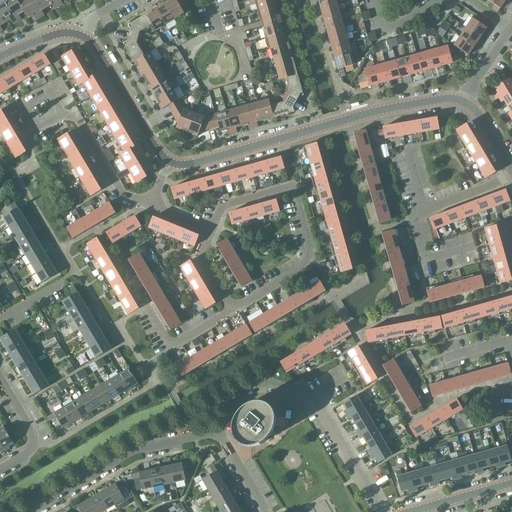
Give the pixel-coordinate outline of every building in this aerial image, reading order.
[(18,22),(22,20),(19,15),(24,13),(24,12),(19,3),(17,0),(8,0),(6,2),(18,22)] [(36,20),(41,18),(29,0),(24,0),(19,3),(24,12),(24,13),(28,19),(34,16),(36,20)] [(42,11),(47,8),(42,0),(29,0),(41,18),(45,15),(42,11)] [(59,7),(55,0),(42,0),(47,8),(53,5),(55,9),(59,7)] [(170,0),(165,3),(175,19),(185,14),(182,10),(185,9),(186,0),(170,0)] [(254,0),(258,10),(276,5),(274,0),(254,0)] [(506,0),(487,0),(489,1),(495,5),(492,9),(497,13),(506,0)] [(13,25),(18,22),(6,2),(0,5),(0,13),(6,23),(11,20),(13,25)] [(340,12),(337,2),(320,7),(323,17),(340,12)] [(166,25),(175,19),(165,3),(156,9),(166,25)] [(276,5),(258,10),(261,21),(262,21),(263,24),(264,27),(262,28),(265,39),(284,33),(281,24),(282,23),(282,22),(281,19),(280,16),(280,15),(278,15),(276,5)] [(456,6),(452,11),(457,14),(461,9),(456,6)] [(156,31),(166,25),(156,9),(147,14),(154,26),(153,26),(156,31)] [(323,17),(326,28),(343,23),(340,12),(323,17)] [(128,25),(130,30),(129,35),(141,38),(143,33),(153,26),(154,26),(147,14),(128,25)] [(473,18),(466,28),(481,37),(490,24),(484,21),(482,24),(473,18)] [(442,24),(449,29),(451,25),(444,21),(442,24)] [(346,33),(343,23),(326,28),(329,38),(346,33)] [(449,29),(442,24),(440,28),(446,32),(449,29)] [(481,37),(466,28),(460,36),(475,46),(481,37)] [(268,49),(271,49),(271,48),(289,43),(288,39),(285,39),(284,33),(265,39),(268,49)] [(329,38),(332,48),(349,44),(346,33),(329,38)] [(141,38),(129,35),(127,41),(123,44),(134,62),(146,55),(140,44),(141,38)] [(468,56),(475,46),(460,36),(454,46),(468,56)] [(271,49),(274,59),(292,54),(289,43),(271,48),(271,49)] [(352,54),(349,44),(332,48),(335,59),(352,54)] [(448,46),(437,49),(442,66),(461,61),(459,56),(452,58),(448,46)] [(432,69),(442,66),(437,49),(427,52),(432,69)] [(81,65),(72,51),(62,57),(71,71),(81,65)] [(146,55),(134,62),(140,72),(156,62),(150,52),(146,55)] [(421,72),(432,69),(427,52),(416,55),(421,72)] [(44,54),(30,62),(36,73),(50,64),(44,54)] [(277,69),(295,64),(292,54),(274,59),(277,69)] [(343,68),(355,65),(352,54),(335,59),(340,77),(345,76),(343,68)] [(411,75),(421,72),(416,55),(406,58),(411,75)] [(400,78),(411,75),(406,58),(396,61),(400,78)] [(390,81),(400,78),(396,61),(385,64),(390,81)] [(36,73),(30,62),(16,71),(22,81),(36,73)] [(162,71),(156,62),(140,72),(146,81),(162,71)] [(285,78),(298,75),(295,64),(277,69),(280,80),(285,79),(285,78)] [(380,84),(390,81),(385,64),(375,67),(380,84)] [(81,65),(71,71),(79,86),(83,83),(89,79),(81,65)] [(360,84),(361,89),(380,84),(375,67),(364,70),(367,82),(360,84)] [(2,79),(8,89),(22,81),(16,71),(2,79)] [(162,71),(146,81),(151,91),(167,81),(162,71)] [(304,96),(298,75),(285,78),(285,79),(288,91),(285,96),(296,102),(299,97),(304,96)] [(89,79),(83,83),(91,97),(102,91),(93,77),(89,79)] [(496,94),(499,99),(511,90),(511,83),(511,77),(496,87),(499,93),(496,94)] [(0,94),(2,93),(8,89),(2,79),(0,80),(0,94)] [(41,81),(31,87),(33,91),(43,85),(41,81)] [(167,81),(151,91),(157,100),(173,90),(167,81)] [(170,111),(182,105),(173,90),(157,100),(162,110),(168,106),(170,111)] [(511,90),(499,99),(501,103),(504,101),(508,107),(511,104),(511,90)] [(102,91),(91,97),(100,111),(110,105),(102,91)] [(282,101),(270,105),(274,118),(295,112),(293,107),(296,102),(285,96),(282,101)] [(274,118),(270,105),(269,100),(258,103),(263,121),(274,118)] [(247,106),(254,128),(258,127),(257,122),(263,121),(258,103),(247,106)] [(108,125),(118,119),(110,105),(100,111),(108,125)] [(187,132),(195,113),(184,109),(182,105),(170,111),(176,121),(179,122),(176,128),(187,132)] [(242,127),(248,125),(249,130),(254,128),(247,106),(237,109),(242,127)] [(227,111),(233,134),(238,133),(236,128),(242,127),(237,109),(227,111)] [(0,129),(10,124),(1,110),(0,110),(0,129)] [(228,135),(233,134),(227,111),(210,116),(214,128),(219,127),(221,133),(227,131),(228,135)] [(214,128),(210,116),(205,117),(195,113),(187,132),(198,137),(200,131),(202,131),(214,128)] [(419,121),(421,132),(439,129),(437,118),(419,121)] [(116,139),(126,132),(118,119),(108,125),(116,139)] [(403,136),(421,132),(419,121),(401,124),(403,136)] [(0,130),(8,144),(18,138),(10,124),(0,129),(0,130)] [(383,127),(386,139),(403,136),(401,124),(383,127)] [(476,140),(467,124),(457,130),(460,137),(458,138),(463,148),(476,140)] [(372,140),(368,129),(354,133),(359,151),(370,148),(369,141),(372,140)] [(116,139),(124,152),(130,149),(135,147),(126,132),(116,139)] [(76,148),(68,134),(58,140),(66,154),(76,148)] [(27,152),(18,138),(8,144),(16,158),(27,152)] [(476,163),(486,156),(476,140),(463,148),(469,158),(472,156),(476,163)] [(311,165),(322,162),(317,143),(303,148),(306,159),(309,158),(311,165)] [(74,168),(85,162),(76,148),(66,154),(74,168)] [(375,154),(372,155),(370,148),(359,151),(364,169),(379,165),(375,154)] [(139,163),(130,149),(124,152),(120,155),(128,169),(139,163)] [(111,153),(105,156),(109,162),(114,158),(111,153)] [(477,170),(482,180),(483,180),(496,173),(486,156),(476,163),(479,169),(477,170)] [(284,168),(281,157),(265,162),(268,173),(284,168)] [(85,162),(74,168),(83,182),(93,176),(85,162)] [(268,173),(265,162),(250,166),(253,177),(268,173)] [(313,172),(310,173),(313,184),(327,180),(322,162),(311,165),(313,172)] [(147,177),(139,163),(128,169),(131,173),(137,183),(147,177)] [(379,177),(382,176),(379,165),(364,169),(369,187),(381,184),(379,177)] [(253,177),(250,166),(234,170),(237,182),(253,177)] [(125,171),(117,176),(119,179),(127,175),(131,173),(128,169),(125,171)] [(237,182),(234,170),(218,175),(222,186),(237,182)] [(222,186),(218,175),(203,179),(206,191),(222,186)] [(0,176),(0,182),(0,183),(7,187),(9,183),(0,176)] [(101,190),(93,176),(83,182),(91,196),(101,190)] [(206,191),(203,179),(187,183),(191,195),(206,191)] [(327,180),(313,184),(316,195),(319,194),(321,201),(333,197),(327,180)] [(191,195),(187,183),(171,188),(175,199),(191,195)] [(386,190),(383,191),(381,184),(369,187),(374,205),(389,201),(386,190)] [(510,201),(506,190),(490,196),(494,207),(510,201)] [(479,213),(494,207),(490,196),(475,202),(479,213)] [(333,197),(321,201),(323,208),(320,208),(323,219),(338,215),(333,197)] [(264,216),(280,211),(276,200),(261,204),(264,216)] [(9,227),(24,218),(14,201),(10,204),(14,211),(3,217),(9,227)] [(389,213),(392,212),(389,201),(374,205),(379,223),(391,220),(389,213)] [(464,218),(479,213),(475,202),(460,207),(464,218)] [(101,222),(116,213),(110,203),(95,212),(101,222)] [(264,216),(261,204),(245,209),(248,220),(264,216)] [(464,218),(460,207),(445,213),(449,224),(464,218)] [(245,209),(229,213),(232,225),(248,220),(245,209)] [(81,220),(88,230),(101,222),(95,212),(81,220)] [(436,229),(449,224),(445,213),(429,219),(434,230),(436,229)] [(338,215),(323,219),(326,230),(329,230),(331,236),(343,233),(338,215)] [(121,224),(127,235),(141,226),(135,216),(121,224)] [(169,223),(154,217),(149,228),(164,234),(169,223)] [(15,236),(36,223),(34,219),(31,222),(30,224),(28,225),(24,218),(9,227),(15,236)] [(73,239),(88,230),(81,220),(67,228),(73,239)] [(36,223),(15,236),(20,245),(35,236),(31,229),(33,228),(35,228),(35,229),(39,227),(36,223)] [(169,223),(164,234),(179,240),(184,229),(169,223)] [(121,224),(107,233),(113,243),(127,235),(121,224)] [(502,244),(497,226),(485,229),(487,236),(484,237),(487,248),(502,244)] [(199,236),(184,229),(179,240),(195,247),(199,236)] [(387,252),(402,248),(399,237),(396,238),(394,230),(382,234),(387,252)] [(343,233),(331,236),(333,243),(330,244),(333,255),(348,251),(343,233)] [(26,255),(47,241),(45,238),(42,240),(42,241),(41,242),(39,243),(35,236),(20,245),(21,246),(25,254),(26,255)] [(106,252),(97,238),(87,244),(96,259),(106,252)] [(235,253),(227,239),(217,245),(225,260),(235,253)] [(31,264),(46,255),(42,248),(44,247),(46,247),(50,245),(47,241),(26,255),(31,264)] [(7,244),(0,248),(0,251),(2,255),(11,250),(7,244)] [(507,262),(502,246),(502,244),(487,248),(490,259),(493,258),(495,265),(507,262)] [(21,246),(17,248),(22,256),(25,254),(21,246)] [(402,260),(405,259),(402,248),(387,252),(392,270),(404,266),(402,260)] [(348,251),(333,255),(336,266),(339,265),(341,272),(353,269),(348,251)] [(114,266),(106,252),(96,259),(104,272),(114,266)] [(235,253),(225,260),(233,273),(243,267),(235,253)] [(129,260),(137,274),(147,268),(139,254),(129,260)] [(37,273),(59,260),(56,256),(53,259),(52,261),(50,262),(46,255),(31,264),(37,273)] [(11,258),(5,261),(8,265),(13,262),(15,261),(12,257),(11,258)] [(37,273),(42,283),(57,274),(53,266),(55,265),(57,265),(57,266),(61,264),(59,260),(37,273)] [(199,275),(191,261),(181,267),(189,281),(199,275)] [(497,284),(511,280),(507,262),(495,265),(497,272),(494,273),(497,284)] [(15,265),(9,269),(13,275),(19,271),(16,266),(15,265)] [(114,266),(104,272),(112,286),(122,280),(114,266)] [(409,272),(406,273),(404,266),(392,270),(397,288),(412,283),(409,272)] [(252,282),(243,267),(233,273),(242,288),(252,282)] [(147,268),(137,274),(146,288),(156,282),(147,268)] [(32,271),(23,277),(27,282),(35,277),(32,271)] [(165,271),(156,276),(158,280),(167,275),(165,271)] [(199,275),(189,281),(197,295),(207,289),(199,275)] [(474,278),(473,275),(462,278),(466,293),(484,288),(481,276),(474,278)] [(451,281),(452,284),(445,286),(448,298),(466,293),(462,278),(451,281)] [(122,280),(112,286),(120,300),(131,294),(122,280)] [(306,290),(312,300),(326,291),(320,281),(306,290)] [(156,282),(146,288),(154,302),(164,296),(156,282)] [(412,295),(415,294),(412,283),(397,288),(402,306),(414,302),(412,295)] [(448,298),(445,286),(438,288),(438,285),(426,288),(430,303),(448,298)] [(63,301),(68,311),(84,302),(74,286),(69,288),(73,295),(63,301)] [(216,303),(207,289),(197,295),(206,309),(216,303)] [(306,290),(292,298),(298,308),(312,300),(306,290)] [(129,315),(139,308),(131,294),(120,300),(129,315)] [(162,316),(172,310),(164,296),(154,302),(162,316)] [(511,308),(511,296),(496,301),(500,316),(511,313),(510,309),(511,308)] [(292,298),(278,306),(284,316),(298,308),(292,298)] [(500,316),(496,301),(478,306),(481,318),(488,316),(489,319),(500,316)] [(74,320),(96,307),(94,304),(90,306),(90,308),(88,309),(84,302),(68,311),(74,320)] [(278,306),(264,314),(270,325),(284,316),(278,306)] [(481,318),(478,306),(460,311),(464,326),(475,323),(474,320),(481,318)] [(98,311),(96,307),(74,320),(79,330),(95,321),(90,314),(92,312),(94,313),(98,311)] [(162,316),(171,330),(181,324),(172,310),(162,316)] [(460,311),(442,316),(445,328),(452,326),(453,329),(464,326),(460,311)] [(250,323),(256,333),(270,325),(264,314),(250,323)] [(421,320),(424,335),(435,333),(435,330),(442,329),(440,317),(421,320)] [(403,324),(405,336),(412,334),(413,337),(424,335),(421,320),(403,324)] [(85,339),(107,326),(105,322),(101,325),(101,327),(99,328),(95,321),(79,330),(85,339)] [(329,334),(337,347),(346,341),(345,338),(351,334),(345,324),(329,334)] [(385,327),(388,342),(399,340),(398,337),(405,336),(403,324),(385,327)] [(232,333),(238,343),(252,335),(246,325),(232,333)] [(109,330),(107,326),(85,339),(91,348),(106,339),(101,332),(103,331),(105,331),(105,332),(109,330)] [(376,341),(376,344),(388,342),(385,327),(366,331),(368,343),(376,341)] [(60,328),(55,331),(60,340),(65,337),(60,328)] [(0,337),(6,348),(21,339),(16,329),(5,336),(1,329),(0,329),(0,337)] [(224,352),(238,343),(232,333),(218,342),(224,352)] [(313,343),(319,353),(325,350),(327,353),(337,347),(329,334),(313,343)] [(197,338),(192,341),(196,347),(200,344),(200,342),(197,338)] [(27,348),(21,339),(6,348),(12,357),(27,348)] [(106,339),(91,348),(96,358),(118,345),(116,341),(112,343),(113,344),(112,346),(110,347),(106,339)] [(218,342),(204,350),(210,360),(224,352),(218,342)] [(297,353),(305,366),(314,360),(313,357),(319,353),(313,343),(297,353)] [(368,363),(358,346),(348,353),(352,359),(349,360),(355,370),(368,363)] [(12,357),(17,367),(32,358),(27,348),(12,357)] [(196,368),(210,360),(204,350),(190,358),(196,368)] [(305,366),(297,353),(281,362),(287,372),(293,369),(295,371),(303,367),(305,366)] [(17,367),(23,376),(38,367),(32,358),(17,367)] [(176,366),(182,377),(196,368),(190,358),(176,366)] [(393,360),(383,366),(392,381),(403,375),(393,360)] [(63,361),(48,368),(51,374),(66,366),(63,361)] [(361,380),(364,379),(367,385),(378,379),(368,363),(355,370),(361,380)] [(492,368),(495,380),(511,375),(508,364),(492,368)] [(23,376),(28,385),(43,376),(38,367),(23,376)] [(480,384),(495,380),(492,368),(477,373),(480,384)] [(129,369),(120,374),(128,389),(138,384),(129,369)] [(464,388),(480,384),(477,373),(461,377),(464,388)] [(119,395),(128,389),(120,374),(110,380),(119,395)] [(392,381),(402,397),(412,391),(403,375),(392,381)] [(43,376),(28,385),(34,395),(49,386),(43,376)] [(449,393),(464,388),(461,377),(445,381),(449,393)] [(110,400),(119,395),(110,380),(101,385),(110,400)] [(430,386),(433,397),(449,393),(445,381),(430,386)] [(101,406),(110,400),(101,385),(92,391),(101,406)] [(91,411),(101,406),(92,391),(82,396),(91,411)] [(412,391),(402,397),(411,412),(421,406),(412,391)] [(347,410),(344,411),(347,415),(363,406),(359,400),(364,398),(361,393),(343,404),(347,410)] [(82,417),(91,411),(82,396),(73,402),(82,417)] [(441,408),(447,419),(463,409),(457,399),(441,408)] [(73,402),(64,407),(73,422),(82,417),(73,402)] [(273,409),(272,408),(273,408),(266,403),(264,403),(263,402),(262,402),(261,402),(258,402),(256,402),(248,404),(248,405),(246,406),(245,407),(243,408),(244,409),(242,410),(241,411),(240,413),(239,414),(237,416),(236,418),(236,417),(235,420),(234,423),(233,423),(232,431),(233,431),(233,432),(233,433),(233,434),(234,436),(235,437),(235,438),(236,439),(236,440),(236,441),(242,446),(242,445),(245,446),(247,447),(248,447),(249,447),(251,447),(253,447),(260,445),(260,444),(262,444),(263,442),(265,441),(265,440),(266,439),(267,438),(269,436),(270,435),(271,434),(272,432),(273,431),(274,429),(275,426),(276,418),(276,417),(275,416),(274,412),(274,411),(273,410),(273,409)] [(477,408),(474,402),(467,406),(471,412),(477,408)] [(352,418),(355,424),(373,413),(370,409),(366,411),(363,406),(347,415),(349,420),(352,418)] [(57,417),(63,428),(73,422),(64,407),(47,417),(50,421),(57,417)] [(432,428),(447,419),(441,408),(426,418),(432,428)] [(375,417),(373,413),(355,424),(359,429),(356,431),(358,435),(374,425),(371,420),(375,417)] [(432,428),(426,418),(410,427),(416,437),(432,428)] [(378,431),(374,425),(358,435),(361,439),(363,437),(367,443),(384,433),(383,430),(382,429),(378,431)] [(14,444),(4,427),(0,428),(0,441),(6,452),(10,449),(9,447),(14,444)] [(367,450),(370,455),(386,445),(383,439),(387,437),(384,433),(367,443),(370,449),(367,450)] [(501,442),(502,447),(496,449),(501,467),(506,466),(505,462),(511,461),(506,441),(501,442)] [(394,448),(389,451),(386,445),(370,455),(372,459),(375,457),(379,463),(396,453),(394,448)] [(497,468),(501,467),(496,449),(490,450),(488,446),(484,447),(489,467),(496,465),(497,468)] [(483,469),(489,467),(484,447),(479,448),(481,453),(474,455),(479,473),(484,472),(483,469)] [(475,474),(479,473),(474,455),(468,457),(467,452),(462,453),(468,473),(474,471),(475,474)] [(459,459),(452,461),(457,479),(462,478),(461,475),(468,473),(462,453),(457,455),(459,459)] [(453,481),(457,479),(452,461),(446,463),(445,458),(440,460),(446,479),(452,477),(453,481)] [(437,465),(430,467),(436,485),(440,484),(439,481),(446,479),(440,460),(435,461),(437,465)] [(190,461),(171,466),(175,483),(186,480),(183,468),(191,466),(190,461)] [(202,480),(208,489),(223,480),(213,464),(209,466),(213,473),(202,480)] [(423,464),(418,466),(424,485),(430,484),(431,487),(436,485),(430,467),(424,469),(423,464)] [(164,485),(175,483),(171,466),(161,468),(164,485)] [(417,487),(424,485),(418,466),(413,467),(415,472),(408,473),(414,492),(418,490),(417,487)] [(161,468),(150,470),(154,487),(164,485),(161,468)] [(143,490),(154,487),(150,470),(131,475),(132,479),(140,477),(143,490)] [(409,493),(414,492),(408,473),(402,475),(401,471),(396,472),(401,492),(408,490),(409,493)] [(115,484),(106,490),(115,505),(118,510),(128,504),(125,501),(134,496),(124,480),(116,485),(115,484)] [(208,489),(213,499),(228,490),(223,480),(208,489)] [(106,510),(115,505),(106,490),(97,495),(106,510)] [(213,499),(219,508),(234,499),(228,490),(213,499)] [(97,495),(87,501),(94,511),(102,511),(106,510),(97,495)] [(233,511),(240,508),(234,499),(219,508),(221,511),(233,511)] [(94,511),(87,501),(74,509),(75,511),(94,511)]
